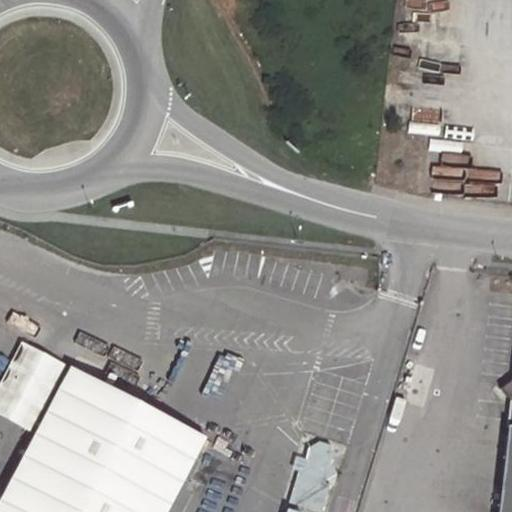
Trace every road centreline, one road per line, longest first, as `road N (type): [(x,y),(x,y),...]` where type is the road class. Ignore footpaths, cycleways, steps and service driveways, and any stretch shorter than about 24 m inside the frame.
road 1 (unclassified): [(104,174),(155,168),(336,218),(409,224)]
road 2 (unclassified): [(409,224),(304,188),(229,150),(146,88)]
